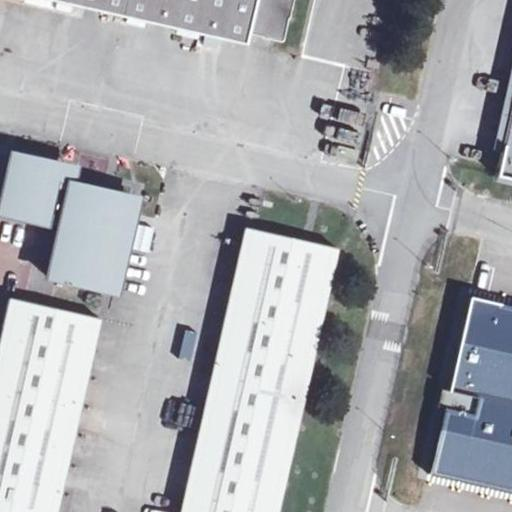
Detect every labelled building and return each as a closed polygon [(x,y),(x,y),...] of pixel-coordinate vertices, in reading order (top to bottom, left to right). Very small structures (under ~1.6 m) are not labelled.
[(65,0),(249,39),(251,30),(284,37),(291,0),(65,0)] [(173,54),(171,65),(199,69),(201,57),(173,54)] [(511,90),(495,168),(511,172),(511,90)] [(129,191),(57,176),(61,161),(14,150),(1,210),(47,220),(47,219),(61,222),(50,272),(107,285),(129,191)] [(276,511),(337,244),(248,224),(183,511),(276,511)] [(0,510),(8,511),(55,511),(100,314),(12,294),(0,348),(0,510)] [(511,488),(511,303),(469,294),(430,470),(511,488)]
